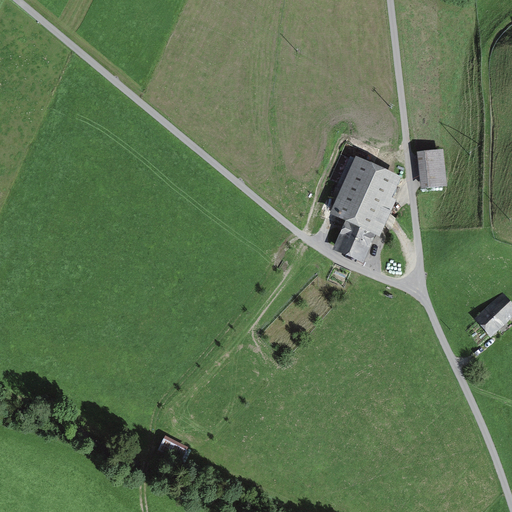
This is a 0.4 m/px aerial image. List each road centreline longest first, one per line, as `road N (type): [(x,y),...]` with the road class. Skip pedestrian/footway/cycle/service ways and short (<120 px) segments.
road 1 (unclassified): [(13,0),(304,240),(420,293)]
road 2 (track): [(327,255),(154,439),(145,511)]
road 3 (unclassified): [(420,293),(387,0)]
road 4 (unclassified): [(511,511),(470,396),(420,293)]
